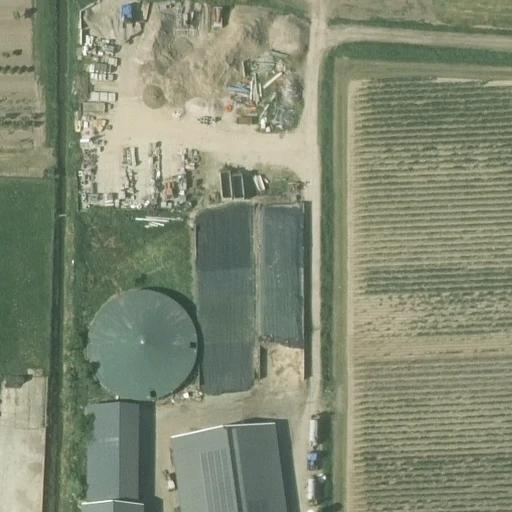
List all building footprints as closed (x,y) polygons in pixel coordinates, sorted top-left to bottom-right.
[(235,121),(260,122),(261,91),(236,90),(235,121)] [(196,359),(197,350),(196,340),(193,331),(189,322),(184,314),(177,308),(169,302),(160,298),(151,296),(142,295),(132,296),(123,298),(114,302),(106,308),(100,314),(94,322),(90,331),(88,340),(87,350),(88,359),(90,368),(94,377),(100,385),(106,392),(114,397),(123,401),(132,404),(142,405),(151,404),(160,401),(169,397),(177,392),(184,385),(189,377),(193,368),(196,359)] [(86,411),(87,509),(138,511),(138,411),(86,411)] [(170,441),(179,511),(286,511),(275,427),(170,441)] [(14,459),(36,459),(36,446),(13,446),(14,459)]
